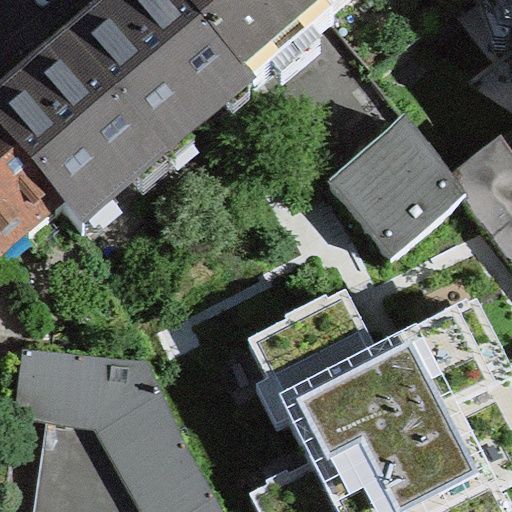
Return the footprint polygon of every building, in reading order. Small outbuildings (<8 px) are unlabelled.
[(172,148),(245,87),(171,0),(126,0),(63,53),(151,158),(168,144),(172,148)] [(325,20),(308,0),(171,0),(245,87),(251,94),(331,27),(325,20)] [(308,0),(325,20),(349,0),(308,0)] [(511,53),(511,0),(475,0),(511,46),(511,47),(510,51),(511,54),(511,53)] [(132,174),(151,158),(63,53),(0,105),(0,136),(64,213),(76,228),(136,179),(132,174)] [(454,173),(405,113),(327,180),(391,261),(464,194),(454,173)] [(464,194),(511,257),(511,148),(501,134),(454,173),(464,194)] [(0,248),(17,233),(26,244),(64,213),(0,136),(0,248)] [(349,288),(250,337),(270,377),(256,384),(275,422),(290,414),(313,461),(248,492),(258,511),(511,511),(511,509),(500,486),(511,480),(511,364),(511,365),(476,293),(376,342),(349,288)] [(218,511),(217,508),(183,447),(146,368),(23,353),(15,417),(98,426),(145,511),(218,511)]
